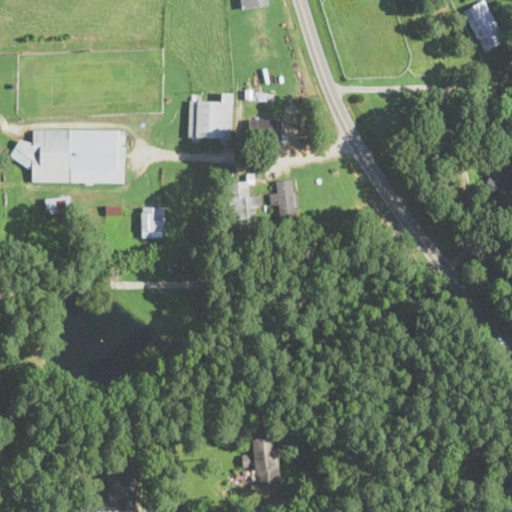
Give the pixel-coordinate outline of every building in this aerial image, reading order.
[(269,2),(268,0),(240,0),(242,8),(269,2)] [(482,50),(504,40),(485,0),(481,0),(463,9),(482,50)] [(233,91),(222,91),(222,101),(189,100),(188,137),(232,138),(233,91)] [(278,119),(248,118),(248,138),(278,139),(278,119)] [(125,182),(126,128),(34,127),(33,139),(14,139),(14,164),(32,164),(32,180),(125,182)] [(276,179),(277,191),(269,191),(270,203),(279,203),(280,220),(297,219),(293,178),(276,179)] [(260,193),(249,194),(249,180),(229,180),(230,222),(252,221),(251,204),(260,204),(260,193)] [(46,195),(46,211),(70,211),(70,195),(46,195)] [(122,204),(106,205),(106,214),(122,214),(122,204)] [(141,205),(141,236),(164,236),(164,205),(141,205)] [(276,427),(252,427),(252,480),(276,480),(276,427)] [(242,453),(243,465),(245,465),(246,481),(255,481),(254,453),(242,453)] [(136,468),(119,468),(119,475),(109,475),(109,500),(117,500),(117,509),(136,509),(136,468)]
